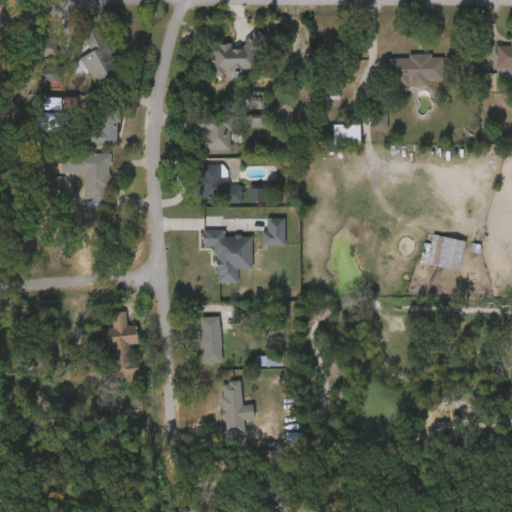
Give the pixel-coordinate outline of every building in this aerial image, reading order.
[(511,66),(496,66),(497,44),(511,44),(511,35),(511,66)] [(211,72),(211,40),(263,39),(264,71),(211,72)] [(78,93),(101,81),(81,42),(70,48),(77,61),(55,73),(61,83),(71,78),(78,93)] [(109,43),(119,69),(93,79),(90,71),(76,76),(70,58),(109,43)] [(442,83),(388,83),(388,54),(442,54),(442,83)] [(412,96),(412,89),(426,89),(426,66),(417,67),(416,63),(392,63),(392,67),(373,68),(374,96),(412,96)] [(41,77),(28,77),(28,97),(41,96),(41,77)] [(249,118),(249,100),(234,100),(233,117),(249,118)] [(119,105),(116,144),(67,140),(70,103),(85,104),(84,126),(95,126),(96,104),(119,105)] [(204,147),(205,129),(197,129),(197,111),(232,112),(231,148),(204,147)] [(102,155),(103,122),(83,121),(83,139),(73,139),(72,154),(102,155)] [(51,122),(23,122),(23,140),(50,140),(51,122)] [(230,137),(250,136),(250,123),(230,124),(230,137)] [(359,144),(332,144),(332,123),(359,123),(359,144)] [(372,123),(356,124),(357,141),(373,140),(372,123)] [(188,159),(214,160),(214,130),(183,129),(182,150),(189,151),(188,159)] [(318,134),(319,152),(345,151),(345,133),(318,134)] [(109,151),(109,200),(85,200),(85,171),(63,170),(63,151),(109,151)] [(69,211),(90,211),(90,197),(95,197),(95,163),(47,163),(47,182),(69,183),(69,211)] [(242,184),(241,201),(225,201),(225,197),(200,197),(201,163),(221,163),(221,175),(229,175),(228,184),(242,184)] [(206,174),(186,174),(186,210),(226,209),(226,195),(214,195),(213,187),(206,187),(206,174)] [(264,199),(250,199),(250,186),(264,186),(264,199)] [(234,211),(248,211),(249,197),(234,197),(234,211)] [(284,243),(265,243),(265,217),(284,217),(284,243)] [(225,236),(251,235),(252,266),(237,267),(238,281),(217,281),(216,244),(203,245),(202,228),(225,227),(225,236)] [(269,227),(252,228),(252,240),(247,240),(247,255),(269,254),(269,227)] [(467,241),(460,270),(418,261),(419,256),(422,257),(425,242),(432,243),(434,234),(467,241)] [(237,278),(237,245),(209,245),(209,239),(187,239),(187,255),(201,255),(201,292),(222,292),(222,278),(237,278)] [(405,273),(446,278),(449,249),(417,245),(416,254),(409,253),(408,259),(407,259),(405,273)] [(111,346),(103,346),(102,326),(112,326),(112,311),(126,310),(126,324),(137,324),(137,343),(130,343),(130,354),(138,354),(139,375),(112,376),(111,346)] [(200,361),(200,316),(221,316),(221,361),(200,361)] [(98,386),(123,384),(122,370),(116,370),(115,354),(123,353),(121,334),(111,334),(110,321),(97,322),(98,337),(87,337),(88,356),(96,356),(98,386)] [(185,326),(187,372),(207,371),(205,325),(185,326)] [(241,376),(268,376),(268,365),(241,365),(241,376)] [(222,380),(241,380),(241,403),(253,403),(253,418),(242,418),(243,432),(223,433),(222,380)] [(229,442),(229,429),(239,428),(238,414),(227,414),(226,391),(205,392),(207,421),(209,421),(211,444),(229,442)] [(285,444),(285,430),(301,430),(301,444),(285,444)] [(287,461),(309,484),(279,511),(277,511),(248,481),(264,466),(272,475),(287,461)] [(260,507),(262,509),(269,504),(263,496),(257,501),(256,500),(252,503),(257,510),(260,507)]
